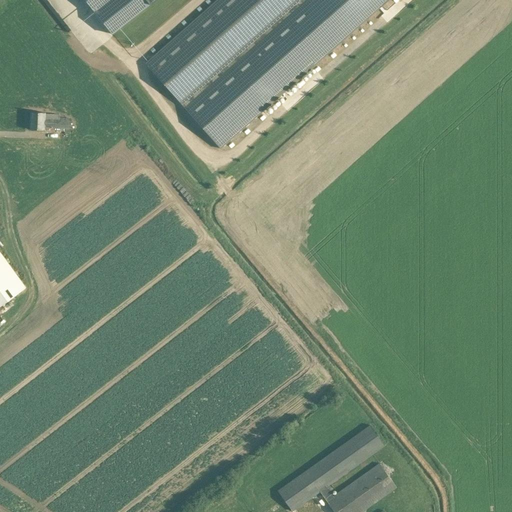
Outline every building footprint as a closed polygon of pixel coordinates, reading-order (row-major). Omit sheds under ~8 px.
[(115,32),(155,0),(83,0),(112,35),(115,32)] [(220,149),(380,7),(388,0),(216,0),(144,64),(220,149)] [(29,129),(39,130),(45,130),(45,128),(71,129),(71,118),(60,118),(60,114),(45,114),(45,113),(40,113),(30,112),(29,129)] [(0,307),(27,288),(0,251),(0,307)] [(362,511),(366,510),(397,488),(379,462),(332,496),(327,487),(331,484),(339,479),(385,446),(371,427),(369,424),(277,491),(282,497),(291,510),(295,508),(296,510),(313,497),(320,493),(333,511),(384,511),(383,510),(379,511),(362,511)]
